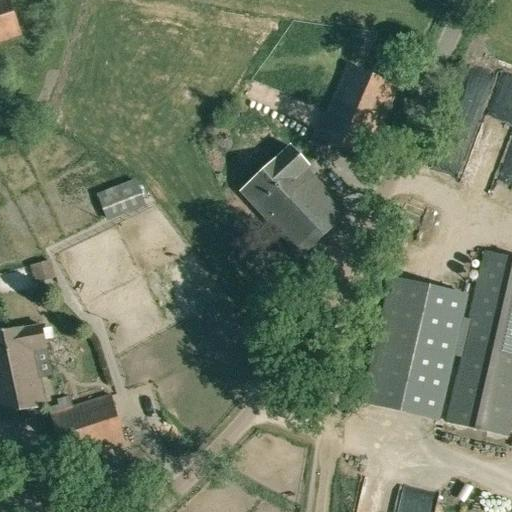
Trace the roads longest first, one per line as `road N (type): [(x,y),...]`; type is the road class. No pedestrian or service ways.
road 1 (unclassified): [(154,511),(226,437),(343,275),(469,0)]
road 2 (track): [(343,275),(350,300),(321,511)]
